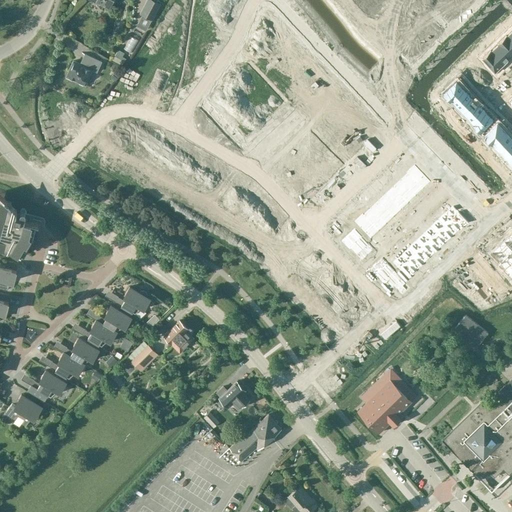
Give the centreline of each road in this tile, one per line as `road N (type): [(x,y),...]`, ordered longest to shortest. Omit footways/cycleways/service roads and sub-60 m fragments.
road 1 (residential): [(316,242),(259,183),(166,131),(209,82),(256,0)]
road 2 (residential): [(316,242),(414,146),(274,0)]
road 3 (residential): [(286,395),(382,309),(316,242)]
road 4 (tertiary): [(286,395),(196,297),(124,248)]
road 5 (tertiary): [(124,248),(46,190),(0,142)]
road 6 (tertiary): [(384,511),(286,395)]
